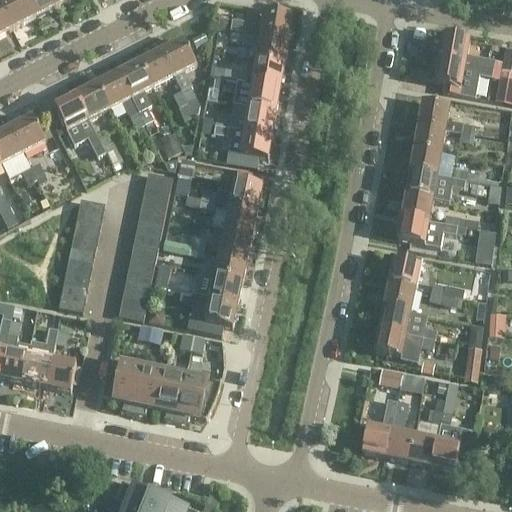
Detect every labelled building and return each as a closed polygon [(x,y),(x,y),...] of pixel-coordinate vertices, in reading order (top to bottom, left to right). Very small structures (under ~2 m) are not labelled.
[(35,22),(23,0),(14,0),(0,7),(13,32),(35,22)] [(56,11),(50,0),(23,0),(35,22),(56,11)] [(76,0),(50,0),(56,11),(76,0)] [(0,39),(13,32),(0,7),(0,39)] [(288,44),(293,20),(265,15),(261,39),(288,44)] [(245,37),(246,28),(233,25),(231,34),(245,37)] [(284,68),(288,44),(261,39),(245,37),(231,34),(230,43),(243,46),(259,49),(257,63),(284,68)] [(207,45),(203,38),(193,44),(196,50),(207,45)] [(467,59),(469,45),(443,40),(439,64),(494,74),(495,64),(467,59)] [(196,69),(183,44),(162,56),(174,81),(183,76),(196,69)] [(511,76),(511,53),(506,52),(502,75),(511,76)] [(174,81),(162,56),(140,67),(153,92),(174,81)] [(280,91),(284,68),(257,63),(253,87),(280,91)] [(475,103),(479,80),(492,82),(494,74),(439,64),(435,88),(444,89),(442,97),(475,103)] [(153,92),(140,67),(119,78),(131,102),(153,92)] [(236,84),(238,75),(212,70),(210,80),(236,84)] [(200,110),(190,91),(183,76),(174,81),(181,95),(195,120),(198,118),(200,110)] [(145,129),(139,117),(131,103),(131,102),(119,78),(97,89),(110,113),(123,107),(141,142),(149,138),(145,129)] [(276,115),(280,91),(253,87),(249,110),(276,115)] [(110,113),(97,89),(76,99),(89,124),(110,113)] [(195,120),(181,95),(173,100),(179,112),(188,138),(195,137),(196,126),(194,120),(195,120)] [(89,124),(76,99),(54,111),(67,136),(89,124)] [(447,125),(449,110),(423,106),(419,129),(445,134),(461,137),(474,139),(475,130),(447,125)] [(272,139),(276,115),(249,110),(245,134),(272,139)] [(154,125),(147,113),(139,117),(145,129),(154,125)] [(229,131),(230,122),(217,120),(215,129),(229,131)] [(45,146),(32,122),(11,133),(23,158),(45,146)] [(227,140),(229,131),(215,129),(215,130),(202,128),(201,136),(227,140)] [(441,157),(445,134),(419,129),(415,152),(441,157)] [(23,158),(11,133),(0,138),(0,164),(2,169),(23,158)] [(111,146),(104,134),(96,138),(102,151),(111,146)] [(268,163),(272,139),(245,134),(240,158),(268,163)] [(479,149),(481,140),(474,139),(461,137),(459,145),(479,149)] [(102,151),(96,138),(87,143),(94,155),(102,151)] [(240,159),(207,153),(207,149),(199,148),(197,160),(238,167),(240,159)] [(437,180),(441,157),(415,152),(411,175),(437,180)] [(45,180),(39,168),(31,172),(37,184),(45,180)] [(37,184),(31,172),(22,176),(28,188),(37,184)] [(466,185),(467,177),(454,174),(453,183),(466,185)] [(464,194),(466,185),(453,183),(437,180),(411,175),(407,198),(433,203),(449,206),(451,191),(464,194)] [(170,194),(173,183),(148,178),(146,189),(170,194)] [(258,214),(263,190),(235,185),(230,209),(258,214)] [(168,206),(170,194),(146,189),(144,201),(168,206)] [(201,203),(201,202),(203,194),(189,191),(187,200),(201,203)] [(215,205),(217,196),(203,193),(203,194),(201,202),(215,205)] [(429,226),(433,203),(407,198),(403,221),(429,226)] [(213,214),(215,205),(201,202),(201,203),(187,200),(186,207),(199,210),(199,211),(213,214)] [(165,218),(168,206),(144,201),(141,213),(165,218)] [(103,222),(105,209),(81,204),(79,217),(103,222)] [(28,219),(24,209),(5,218),(10,228),(28,219)] [(253,238),(258,214),(230,209),(225,232),(253,238)] [(163,230),(165,218),(141,213),(139,225),(163,230)] [(100,234),(103,222),(79,217),(76,229),(100,234)] [(457,231),(459,222),(446,220),(444,229),(457,231)] [(444,229),(429,226),(403,221),(398,245),(440,253),(443,238),(455,240),(457,231),(444,229)] [(477,234),(478,226),(459,222),(457,231),(477,234)] [(160,242),(163,230),(139,225),(136,237),(160,242)] [(98,246),(100,234),(76,229),(74,241),(98,246)] [(248,261),(253,238),(225,232),(220,256),(248,261)] [(480,235),(478,265),(494,266),(496,236),(480,235)] [(158,254),(160,242),(136,237),(134,249),(158,254)] [(205,252),(207,243),(193,240),(191,250),(205,252)] [(95,258),(98,246),(74,241),(71,253),(95,258)] [(511,267),(511,265),(511,249),(500,248),(499,266),(511,267)] [(155,266),(158,254),(134,249),(131,261),(155,266)] [(203,262),(205,252),(191,250),(189,259),(203,262)] [(93,270),(95,258),(71,253),(69,265),(93,270)] [(243,285),(248,261),(220,256),(215,279),(243,285)] [(415,293),(422,264),(396,258),(389,288),(415,293)] [(153,278),(155,266),(131,261),(129,273),(153,278)] [(90,282),(93,270),(69,265),(66,276),(90,282)] [(151,290),(153,278),(129,273),(126,285),(151,290)] [(165,287),(167,277),(159,275),(157,285),(165,287)] [(88,294),(90,282),(66,276),(64,288),(88,294)] [(238,308),(243,285),(215,279),(210,303),(238,308)] [(148,302),(151,290),(126,285),(124,297),(148,302)] [(195,299),(196,290),(183,287),(181,297),(195,299)] [(85,306),(88,294),(64,288),(61,300),(85,306)] [(411,316),(415,293),(389,288),(384,311),(411,316)] [(444,300),(444,299),(445,291),(433,288),(431,297),(444,300)] [(146,314),(148,302),(124,297),(122,309),(146,314)] [(193,308),(195,299),(181,297),(179,305),(193,308)] [(460,312),(462,303),(444,299),(444,300),(431,297),(429,305),(442,308),(442,309),(457,312),(460,312)] [(83,317),(85,306),(61,300),(59,312),(83,317)] [(233,333),(238,308),(210,303),(205,327),(233,333)] [(143,326),(146,314),(122,309),(119,321),(143,326)] [(17,341),(23,312),(15,310),(11,325),(8,339),(17,341)] [(406,339),(411,316),(384,311),(380,334),(406,339)] [(491,317),(491,339),(507,339),(507,317),(491,317)] [(55,348),(61,323),(52,321),(46,346),(55,348)] [(0,336),(8,339),(11,325),(2,323),(0,333),(0,336)] [(68,351),(73,325),(61,323),(55,348),(68,351)] [(149,347),(152,333),(140,330),(137,345),(149,347)] [(160,349),(163,335),(152,333),(149,347),(160,349)] [(401,362),(406,339),(380,334),(375,357),(401,362)] [(448,347),(450,338),(438,335),(437,336),(423,334),(421,342),(434,345),(434,344),(448,347)] [(191,356),(194,341),(182,339),(179,353),(191,356)] [(202,358),(205,344),(194,341),(191,356),(202,358)] [(432,353),(434,345),(421,342),(420,351),(432,353)] [(474,385),(479,353),(468,351),(463,383),(474,385)] [(0,382),(23,387),(29,359),(5,354),(0,379),(0,382)] [(47,392),(52,364),(29,359),(23,387),(47,392)] [(71,396),(76,369),(52,364),(47,392),(71,396)] [(134,418),(144,371),(121,367),(110,365),(109,371),(108,371),(102,403),(124,408),(123,414),(122,413),(122,414),(125,416),(128,417),(134,418)] [(157,414),(165,376),(144,371),(134,418),(139,419),(147,420),(146,418),(145,419),(147,412),(157,414)] [(176,427),(186,380),(165,376),(157,414),(167,416),(166,423),(164,422),(164,423),(167,425),(171,426),(176,427)] [(220,393),(221,388),(208,385),(186,380),(176,427),(182,428),(185,428),(189,428),(189,427),(188,427),(189,421),(206,425),(209,420),(211,416),(214,411),(215,408),(217,404),(218,398),(220,393)] [(395,420),(397,407),(401,391),(389,388),(385,405),(389,405),(386,418),(395,420)] [(439,403),(441,390),(428,388),(426,400),(439,403)] [(446,447),(451,418),(455,404),(453,404),(456,390),(449,388),(443,417),(441,429),(437,445),(432,471),(455,476),(458,461),(461,450),(457,449),(446,447)] [(401,437),(404,422),(403,421),(405,409),(397,407),(395,420),(392,435),(386,462),(409,466),(414,440),(401,437)] [(441,429),(443,417),(435,415),(432,427),(441,429)] [(470,463),(476,434),(479,420),(467,418),(463,432),(461,432),(457,449),(461,450),(458,461),(470,463)] [(386,462),(392,435),(368,431),(363,457),(386,462)] [(432,471),(437,445),(414,440),(409,466),(432,471)] [(157,511),(161,503),(123,487),(116,504),(117,504),(117,503),(131,511),(130,511),(157,511)] [(183,511),(161,503),(157,511),(183,511)]
